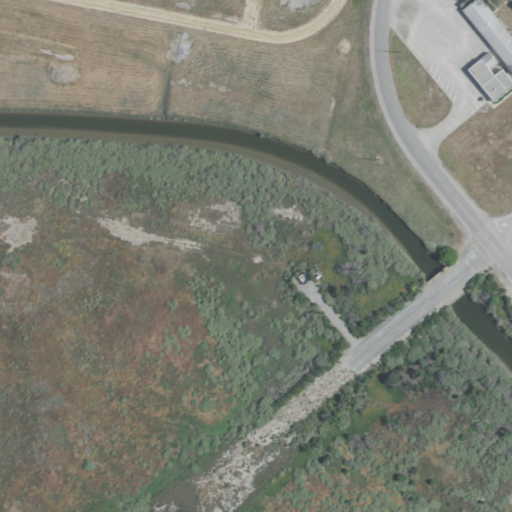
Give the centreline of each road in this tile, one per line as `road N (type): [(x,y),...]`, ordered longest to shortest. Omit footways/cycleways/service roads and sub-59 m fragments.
road 1 (residential): [(511,226),(164,511)]
road 2 (residential): [(380,0),(376,58),(390,113),(511,270)]
